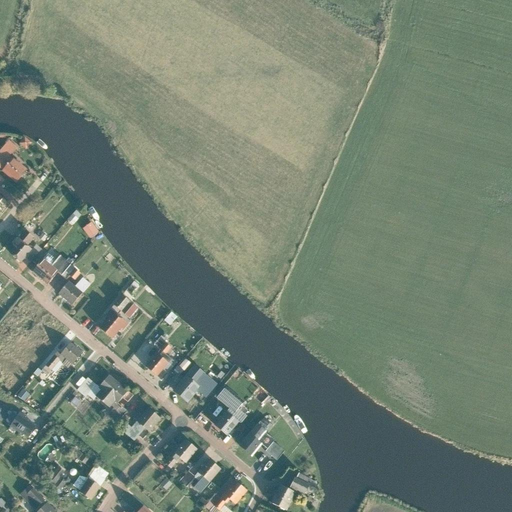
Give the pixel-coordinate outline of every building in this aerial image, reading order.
[(18,144),(10,138),(0,150),(0,166),(20,181),(29,168),(11,154),(18,144)] [(80,217),(75,213),(70,219),(75,223),(80,217)] [(93,221),(85,228),(92,236),(100,230),(93,221)] [(12,255),(19,261),(25,255),(32,260),(42,248),(36,243),(33,246),(30,244),(37,236),(32,231),(25,239),(21,237),(15,244),(18,247),(12,255)] [(53,250),(44,259),(59,271),(67,278),(70,275),(75,268),(53,250)] [(44,259),(34,272),(48,284),(59,271),(44,259)] [(81,273),(75,268),(70,275),(75,280),(81,273)] [(70,282),(61,293),(74,303),(83,292),(70,282)] [(123,310),(131,300),(124,294),(116,304),(123,310)] [(41,315),(36,311),(38,309),(29,301),(17,315),(31,327),(41,315)] [(111,318),(101,329),(112,339),(140,308),(133,302),(123,313),(115,306),(107,315),(111,318)] [(178,316),(172,311),(165,321),(171,325),(178,316)] [(85,350),(71,340),(62,353),(57,350),(43,370),(53,377),(66,358),(75,364),(85,350)] [(175,348),(168,342),(147,368),(159,378),(173,361),(168,357),(175,348)] [(207,372),(196,364),(173,393),(188,405),(195,397),(202,403),(212,390),(204,385),(199,391),(195,387),(207,372)] [(135,395),(109,374),(100,385),(89,376),(79,389),(89,397),(91,394),(95,398),(98,394),(113,406),(114,405),(117,407),(109,416),(119,423),(129,411),(120,404),(124,399),(129,403),(135,395)] [(76,390),(70,400),(77,404),(83,394),(76,390)] [(28,435),(35,425),(37,422),(20,410),(17,414),(4,405),(0,411),(0,415),(12,424),(8,429),(14,433),(17,428),(28,435)] [(234,405),(217,425),(227,433),(244,413),(234,405)] [(162,417),(149,408),(134,428),(130,425),(127,429),(138,438),(145,428),(151,432),(162,417)] [(268,416),(241,444),(253,456),(266,442),(261,438),(268,431),(266,428),(272,421),(268,416)] [(198,449),(187,440),(166,464),(171,468),(180,459),(185,464),(198,449)] [(275,442),(267,452),(278,461),(286,452),(275,442)] [(221,467),(210,459),(197,475),(191,470),(181,483),(187,488),(190,484),(201,492),(221,467)] [(111,473),(98,463),(92,472),(105,481),(111,473)] [(80,472),(72,487),(93,499),(101,485),(80,472)] [(298,489),(307,493),(313,479),(299,473),(292,488),(282,483),(273,505),(288,511),(298,489)] [(60,489),(67,481),(62,477),(55,485),(60,489)] [(247,489),(236,480),(222,498),(217,494),(207,507),(213,511),(220,511),(229,501),(235,505),(247,489)] [(37,511),(61,511),(49,501),(47,503),(33,491),(25,500),(38,511),(37,511)]
